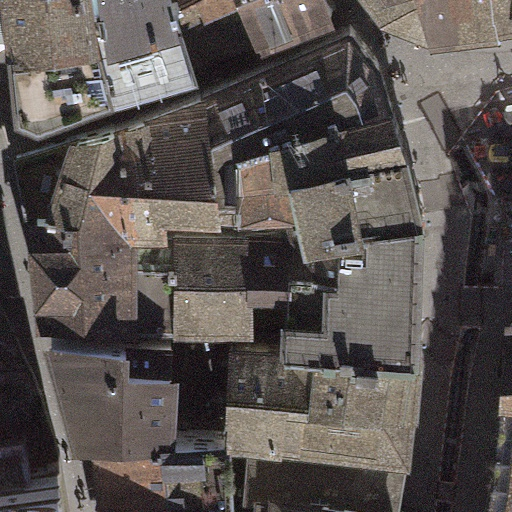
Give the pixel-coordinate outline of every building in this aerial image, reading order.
[(12,0),(13,42),(92,26),(86,0),(12,0)] [(99,30),(109,82),(190,60),(175,13),(176,1),(175,0),(86,0),(92,26),(99,30)] [(175,13),(190,60),(260,31),(243,0),(175,0),(176,1),(175,13)] [(243,0),(260,31),(296,17),(333,4),(331,0),(243,0)] [(420,0),(380,0),(385,6),(386,9),(391,12),(394,10),(423,22),(427,25),(429,24),(420,0)] [(420,0),(429,24),(499,18),(497,0),(420,0)] [(511,0),(497,0),(499,18),(511,14),(511,0)] [(299,124),(393,100),(379,54),(351,18),(339,25),(203,86),(220,207),(240,209),(243,209),(241,143),(275,132),(299,124)] [(92,26),(13,42),(17,121),(109,82),(99,30),(92,26)] [(119,120),(17,155),(24,187),(30,213),(38,214),(118,212),(118,215),(180,215),(179,213),(188,206),(220,207),(203,86),(164,102),(119,120)] [(298,224),(420,210),(418,193),(393,100),(299,124),(275,132),(241,143),(243,209),(287,214),(298,214),(298,220),(298,224)] [(286,338),(416,340),(416,329),(416,319),(420,210),(298,224),(298,220),(298,214),(287,214),(243,209),(240,209),(240,222),(180,221),(174,221),(175,318),(286,319),(286,328),(286,338)] [(118,212),(38,214),(47,318),(175,318),(174,221),(180,221),(180,215),(118,215),(118,212)] [(486,511),(511,511),(511,322),(506,322),(502,388),(494,469),(486,511)] [(171,333),(51,332),(79,438),(99,438),(99,432),(167,430),(171,333)] [(339,443),(405,448),(416,340),(286,338),(232,337),(226,408),(223,414),(223,421),(231,431),(339,443)] [(99,432),(99,438),(103,496),(229,493),(227,451),(222,429),(167,430),(99,432)] [(0,511),(70,511),(60,455),(48,457),(48,460),(22,464),(18,442),(0,445),(0,511)] [(326,497),(396,508),(405,448),(339,443),(339,446),(248,443),(244,494),(259,495),(324,502),(326,497)] [(230,511),(229,493),(103,496),(105,511),(230,511)] [(394,511),(396,508),(326,497),(324,502),(259,495),(258,511),(394,511)]
